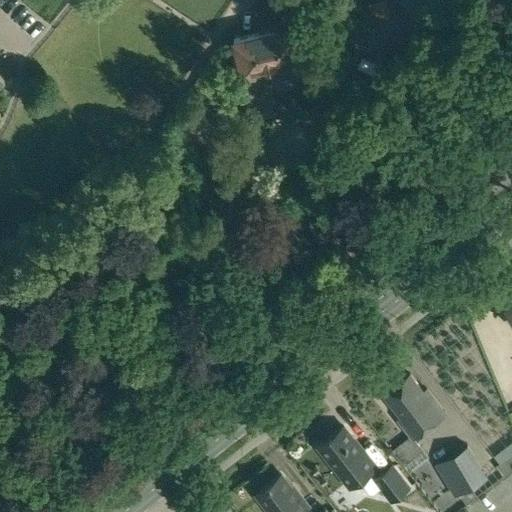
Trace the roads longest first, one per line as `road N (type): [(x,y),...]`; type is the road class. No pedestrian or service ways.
road 1 (primary): [(125,511),(511,212)]
road 2 (track): [(294,0),(423,48),(511,42)]
